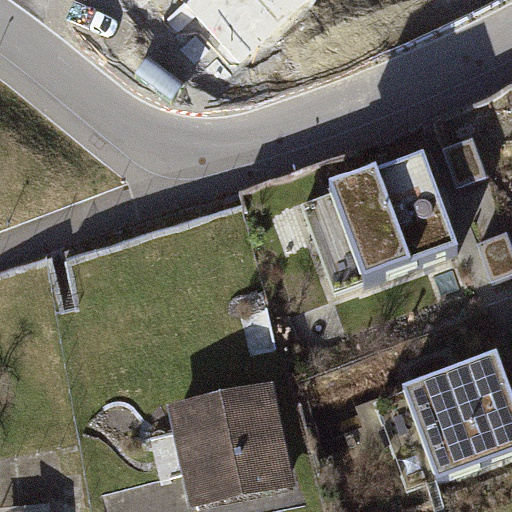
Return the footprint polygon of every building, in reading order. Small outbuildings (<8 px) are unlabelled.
[(190,0),(187,4),(240,62),(307,0),(190,0)] [(473,146),(446,156),(460,193),(487,183),(473,146)] [(458,257),(424,164),(330,198),(331,202),(303,212),(335,299),(363,288),(364,291),(458,257)] [(511,251),(507,239),(479,250),(493,287),(511,280),(511,251)] [(511,462),(511,401),(497,361),(404,396),(405,399),(376,410),(408,496),(436,486),(438,489),(511,462)] [(269,395),(180,412),(197,504),(287,487),(269,395)]
